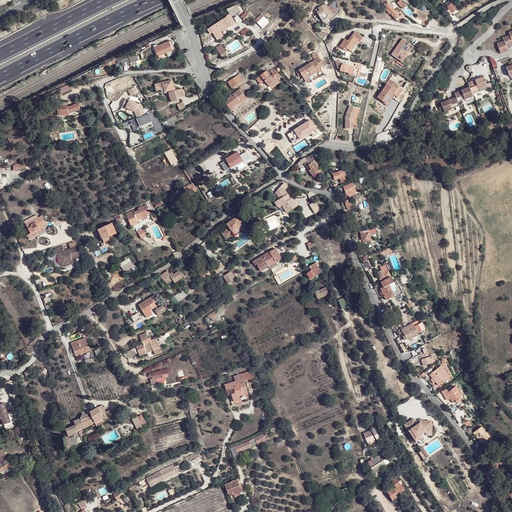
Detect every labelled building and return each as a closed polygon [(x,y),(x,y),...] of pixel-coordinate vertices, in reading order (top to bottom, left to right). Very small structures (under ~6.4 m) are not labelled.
[(380,0),(387,8),(385,10),(388,13),(388,14),(390,13),(396,20),(400,17),(398,14),(397,13),(395,11),(397,10),(399,8),(392,0),(380,0)] [(446,6),(449,9),(451,13),(456,9),(450,3),(446,6)] [(314,10),(315,12),(317,15),(322,21),(328,17),(325,13),(329,10),(326,5),(321,7),(320,6),(314,10)] [(226,10),(230,15),(231,16),(237,12),(233,6),(226,10)] [(245,22),(250,18),(246,12),(240,16),(245,22)] [(228,16),(209,28),(210,29),(212,33),(215,36),(221,32),(220,30),(219,29),(231,21),(228,16)] [(427,17),(425,17),(424,21),(415,18),(414,22),(424,25),(425,21),(427,17)] [(233,24),(231,21),(219,29),(220,30),(227,25),(229,27),(233,24)] [(247,28),(240,31),(242,36),(249,33),(247,28)] [(223,36),(221,32),(215,36),(217,40),(223,36)] [(354,32),(351,36),(357,41),(359,42),(362,38),(354,32)] [(339,45),(343,48),(344,47),(346,48),(350,51),(357,41),(351,36),(347,41),(344,39),(339,45)] [(511,44),(511,43),(509,36),(502,39),(503,42),(506,49),(511,46),(511,44)] [(157,57),(167,53),(172,51),(169,42),(153,47),(157,57)] [(412,48),(405,42),(394,57),(404,65),(410,57),(407,55),(412,48)] [(503,42),(496,45),(500,55),(507,52),(506,49),(503,42)] [(221,45),(216,48),(221,56),(226,52),(221,45)] [(416,50),(412,48),(407,55),(410,57),(416,50)] [(123,66),(130,65),(130,63),(136,61),(139,61),(137,55),(121,60),(121,61),(117,62),(118,64),(122,63),(123,66)] [(307,83),(311,80),(309,77),(308,76),(311,74),(311,75),(321,69),(320,66),(324,64),(319,57),(299,70),(307,83)] [(358,67),(336,61),(339,67),(341,68),(341,70),(356,74),(358,67)] [(266,71),(255,79),(259,84),(264,81),(267,86),(274,81),(270,76),(266,71)] [(238,75),(228,82),(231,88),(242,81),(238,75)] [(172,79),(154,85),(158,88),(164,86),(167,91),(171,91),(170,92),(173,102),(179,100),(178,97),(184,95),(182,88),(178,89),(178,86),(174,85),(172,79)] [(486,88),(482,79),(477,81),(476,81),(476,82),(476,83),(467,86),(469,90),(470,94),(486,88)] [(376,98),(385,104),(389,98),(391,99),(399,87),(393,83),(390,87),(386,84),(376,98)] [(70,85),(61,89),(63,94),(72,90),(70,85)] [(158,88),(154,85),(152,86),(155,90),(158,90),(163,93),(167,91),(164,86),(158,88)] [(132,88),(125,91),(128,97),(135,94),(132,88)] [(227,97),(225,99),(224,100),(226,104),(228,106),(229,108),(230,109),(230,110),(234,108),(233,105),(239,101),(244,97),(240,91),(239,89),(228,98),(227,97)] [(470,94),(469,90),(464,92),(463,92),(463,93),(463,94),(454,98),(456,102),(457,105),(473,99),(470,94)] [(135,105),(122,99),(119,106),(132,112),(134,118),(139,115),(142,114),(137,104),(135,105)] [(457,105),(456,102),(451,104),(450,104),(450,105),(450,106),(441,109),(444,117),(459,110),(457,105)] [(180,103),(174,105),(177,111),(182,109),(180,103)] [(69,105),(52,106),(52,112),(60,112),(61,115),(70,115),(80,110),(77,104),(70,107),(69,105)] [(355,109),(347,106),(343,117),(342,128),(351,128),(351,118),(355,109)] [(134,118),(131,119),(136,129),(147,124),(147,123),(150,121),(147,113),(140,116),(139,115),(134,118)] [(303,120),(292,128),(294,131),(305,123),(303,120)] [(501,124),(504,133),(511,130),(511,126),(509,120),(501,124)] [(165,152),(172,167),(179,164),(171,149),(165,152)] [(232,160),(226,163),(229,168),(238,162),(239,164),(244,160),(241,155),(240,156),(238,153),(230,158),(232,160)] [(309,156),(308,156),(301,160),(298,163),(299,165),(304,163),(307,161),(309,165),(308,165),(310,169),(309,169),(312,176),(319,172),(320,176),(324,174),(321,170),(320,171),(317,165),(310,157),(309,156)] [(335,180),(346,176),(345,171),(333,175),(335,180)] [(285,186),(281,182),(273,192),(277,198),(275,200),(279,204),(280,203),(286,211),(296,204),(290,196),(289,197),(283,189),(285,186)] [(193,183),(185,187),(187,192),(181,195),(185,201),(195,195),(194,193),(198,190),(193,183)] [(357,192),(355,187),(352,188),(351,184),(343,187),(347,196),(357,192)] [(140,210),(128,214),(133,226),(139,223),(138,220),(148,216),(148,215),(153,213),(148,204),(140,208),(140,210)] [(316,204),(310,207),(314,214),(320,211),(316,204)] [(25,220),(27,224),(39,217),(37,213),(25,220)] [(123,213),(115,217),(118,224),(123,222),(121,218),(126,216),(123,213)] [(39,217),(27,224),(34,237),(41,233),(38,229),(46,225),(41,216),(39,217)] [(232,221),(228,224),(229,225),(225,228),(226,229),(221,232),(226,238),(234,233),(243,226),(242,225),(243,224),(239,218),(238,219),(236,217),(232,221)] [(115,227),(113,224),(100,230),(105,243),(111,241),(109,238),(118,234),(115,227)] [(249,228),(245,231),(250,238),(254,236),(249,228)] [(146,230),(140,234),(143,238),(149,235),(146,230)] [(362,242),(370,241),(368,230),(361,231),(362,242)] [(56,249),(62,268),(74,264),(73,259),(81,257),(76,243),(70,244),(71,249),(66,251),(64,246),(56,249)] [(260,272),(271,265),(282,259),(275,248),(252,262),(254,266),(257,265),(260,272)] [(122,271),(133,267),(130,259),(119,263),(122,271)] [(282,259),(271,265),(273,267),(284,261),(282,259)] [(307,268),(308,271),(312,278),(320,274),(315,264),(307,268)] [(208,271),(205,266),(198,270),(203,277),(209,273),(208,271)] [(385,300),(397,295),(395,288),(393,284),(388,272),(384,274),(382,270),(377,272),(383,288),(381,289),(385,300)] [(160,276),(164,281),(171,276),(170,274),(168,271),(160,276)] [(174,275),(171,276),(174,281),(175,281),(177,284),(185,279),(180,271),(174,275)] [(228,284),(235,280),(230,272),(223,276),(228,284)] [(171,276),(164,281),(167,285),(174,281),(171,276)] [(326,287),(315,292),(318,298),(329,293),(326,287)] [(154,296),(140,305),(146,314),(149,319),(161,312),(157,306),(155,303),(158,301),(154,296)] [(413,324),(402,329),(403,332),(405,335),(403,336),(404,341),(425,330),(422,323),(415,327),(413,324)] [(138,337),(142,346),(148,344),(150,343),(152,342),(150,338),(148,340),(145,333),(138,337)] [(86,338),(72,343),(77,356),(90,351),(86,338)] [(142,346),(134,350),(137,355),(149,351),(151,355),(156,352),(152,342),(150,343),(148,344),(142,346)] [(435,355),(421,359),(424,366),(437,362),(435,355)] [(446,363),(442,358),(440,360),(441,362),(439,364),(440,365),(430,374),(432,377),(430,380),(434,384),(436,382),(439,385),(449,375),(451,372),(445,364),(446,363)] [(167,373),(150,374),(151,386),(164,385),(164,380),(167,380),(167,373)] [(242,379),(242,378),(241,378),(225,383),(227,388),(234,385),(236,390),(232,392),(235,401),(242,398),(240,394),(249,390),(245,378),(242,379)] [(459,399),(462,396),(458,391),(459,391),(456,384),(453,385),(455,387),(448,392),(447,389),(442,391),(447,401),(450,400),(454,404),(456,403),(459,400),(459,399)] [(140,396),(133,399),(136,406),(143,402),(140,396)] [(12,423),(5,403),(0,405),(0,419),(2,419),(5,425),(12,423)] [(67,429),(69,434),(73,433),(96,422),(105,418),(104,415),(101,408),(92,412),(94,416),(91,417),(90,414),(85,414),(82,419),(75,422),(76,425),(67,429)] [(133,419),(135,424),(145,419),(143,414),(133,419)] [(145,419),(135,424),(138,430),(148,425),(145,419)] [(414,420),(404,427),(409,434),(406,436),(414,448),(425,440),(423,437),(427,434),(428,434),(434,434),(435,434),(434,422),(426,422),(426,420),(420,421),(421,424),(419,425),(414,420)] [(482,442),(488,438),(479,427),(471,433),(478,443),(482,441),(482,442)] [(265,433),(249,441),(252,446),(267,439),(265,433)] [(238,452),(236,446),(231,448),(234,457),(239,456),(238,452)] [(422,451),(419,454),(425,462),(428,460),(422,451)] [(378,455),(379,456),(374,460),(373,459),(371,460),(372,462),(369,464),(373,469),(373,470),(375,474),(387,466),(384,462),(387,460),(382,452),(378,455)] [(493,467),(503,462),(499,455),(490,461),(493,467)] [(0,472),(13,465),(12,462),(10,459),(9,458),(0,462),(0,472)] [(505,465),(503,462),(493,467),(495,471),(505,465)] [(174,468),(148,479),(150,486),(177,474),(174,468)] [(401,481),(398,482),(395,477),(391,480),(396,488),(394,490),(393,488),(387,492),(392,501),(397,498),(396,495),(405,490),(402,485),(403,484),(401,481)] [(230,493),(234,491),(237,496),(242,494),(239,489),(242,487),(238,479),(226,485),(230,493)] [(156,494),(158,500),(165,496),(163,491),(156,494)] [(84,500),(77,503),(81,510),(87,507),(84,500)]
